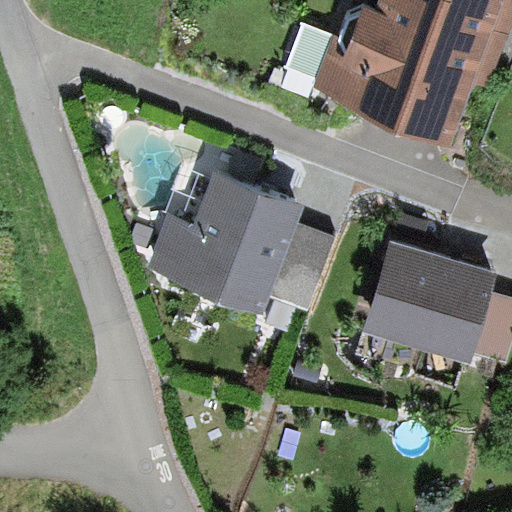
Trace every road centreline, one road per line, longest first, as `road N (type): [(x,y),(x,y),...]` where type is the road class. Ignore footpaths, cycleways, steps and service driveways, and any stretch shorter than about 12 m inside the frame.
road 1 (residential): [(23,54),(62,44),(333,156),(462,199)]
road 2 (residential): [(23,54),(145,426)]
road 3 (residential): [(145,426),(51,453),(0,451)]
